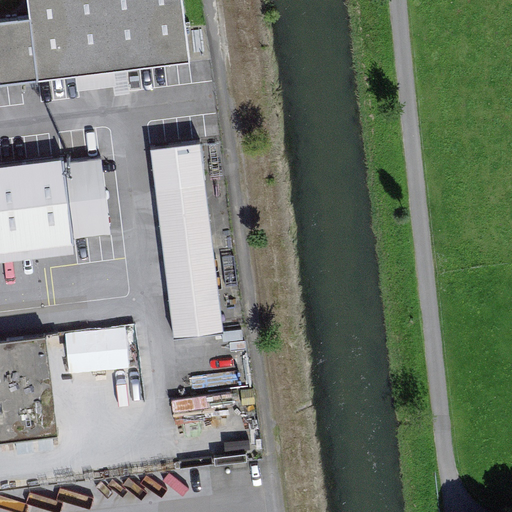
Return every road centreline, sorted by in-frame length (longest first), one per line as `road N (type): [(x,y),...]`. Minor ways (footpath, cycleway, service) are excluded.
road 1 (track): [(279,511),(216,0)]
road 2 (track): [(452,511),(398,0)]
